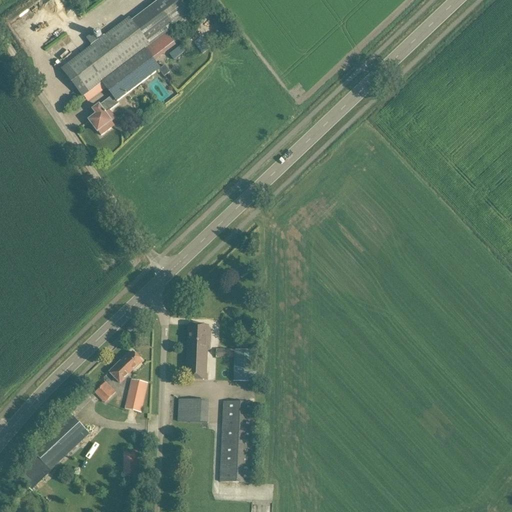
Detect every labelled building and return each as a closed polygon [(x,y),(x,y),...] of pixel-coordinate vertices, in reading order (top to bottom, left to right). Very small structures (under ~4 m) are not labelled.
[(167,34),(190,16),(177,0),(159,0),(132,21),(131,18),(70,63),(62,69),(83,97),(102,83),(167,34)] [(161,70),(154,61),(175,46),(167,34),(102,83),(112,96),(118,102),(161,70)] [(183,45),(168,54),(172,61),(187,52),(183,45)] [(94,111),(91,113),(94,117),(89,121),(93,126),(92,127),(93,129),(94,128),(98,132),(101,136),(115,125),(112,121),(115,119),(110,111),(120,104),(118,102),(112,96),(93,111),(94,111)] [(186,380),(206,381),(208,341),(205,341),(206,326),(191,325),(190,342),(188,342),(186,380)] [(216,350),(216,358),(235,358),(234,381),(252,382),(256,382),(256,374),(256,371),(253,371),(253,352),(235,351),(216,350)] [(122,363),(121,362),(109,373),(120,384),(142,362),(133,353),(122,363)] [(125,410),(141,413),(147,384),(132,380),(125,410)] [(97,391),(108,401),(116,394),(105,383),(97,391)] [(179,400),(178,422),(197,423),(198,401),(189,401),(179,400)] [(221,483),(253,484),(256,404),(224,402),(221,483)] [(50,472),(90,434),(71,414),(31,451),(34,454),(47,468),(50,472)] [(122,451),(122,475),(136,475),(136,450),(122,451)]
